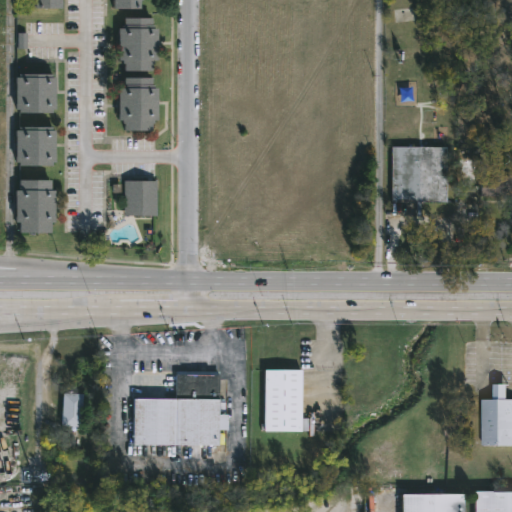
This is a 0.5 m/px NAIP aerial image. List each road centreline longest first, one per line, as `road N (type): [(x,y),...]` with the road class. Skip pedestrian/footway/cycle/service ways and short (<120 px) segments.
road 1 (primary): [(511,281),(188,280)]
road 2 (primary): [(212,309),(511,309)]
road 3 (residential): [(189,0),(188,280)]
road 4 (secondary): [(149,279),(0,262)]
road 5 (primary): [(149,279),(0,278)]
